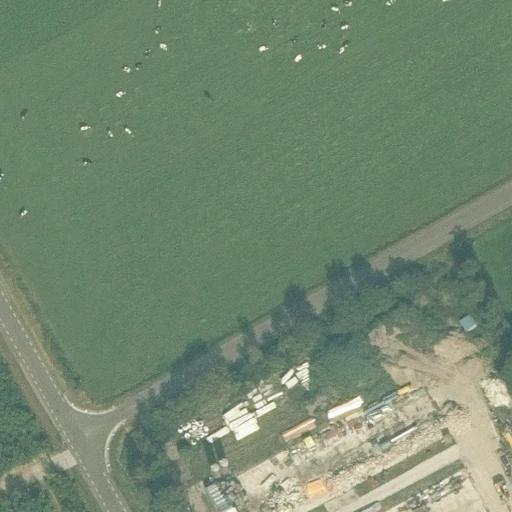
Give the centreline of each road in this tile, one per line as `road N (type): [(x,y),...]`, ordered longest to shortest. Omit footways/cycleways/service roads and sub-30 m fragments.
road 1 (unclassified): [(75,439),(511,193)]
road 2 (unclassified): [(75,439),(0,307)]
